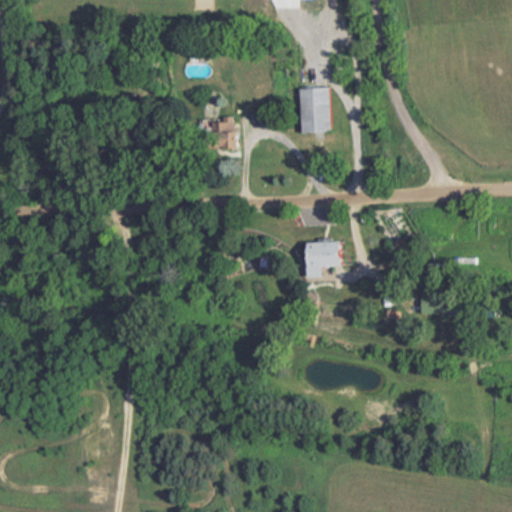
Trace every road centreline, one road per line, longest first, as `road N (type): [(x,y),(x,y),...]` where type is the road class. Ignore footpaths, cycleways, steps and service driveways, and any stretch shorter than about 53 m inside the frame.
road 1 (residential): [(0,213),(511,186)]
road 2 (residential): [(451,189),(402,106),(377,0)]
